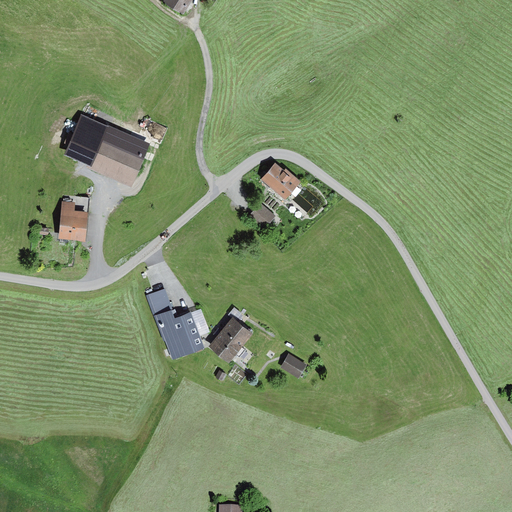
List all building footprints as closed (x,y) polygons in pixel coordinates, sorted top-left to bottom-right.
[(163,0),(162,3),(185,16),(194,0),(163,0)] [(107,128),(83,118),(68,153),(92,163),(90,168),(131,185),(145,153),(104,135),(107,128)] [(274,164),(260,182),(285,201),(299,183),(274,164)] [(75,205),(63,203),(58,238),(84,242),(88,214),(75,212),(75,205)] [(261,205),(251,218),(265,229),(275,217),(261,205)] [(165,290),(152,295),(175,361),(207,349),(194,312),(176,319),(165,290)] [(231,319),(208,347),(228,363),(251,335),(231,319)] [(290,355),(281,370),(298,379),(306,364),(290,355)]
